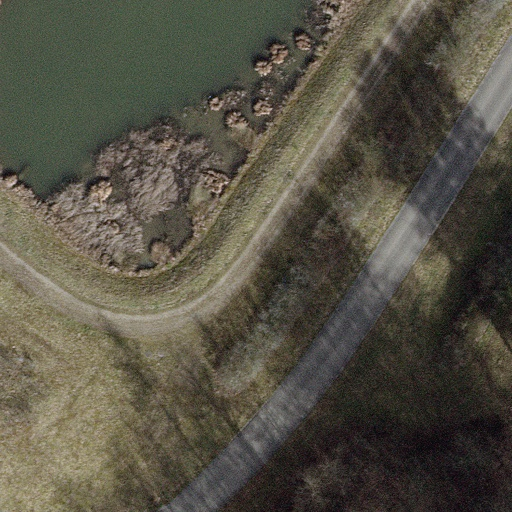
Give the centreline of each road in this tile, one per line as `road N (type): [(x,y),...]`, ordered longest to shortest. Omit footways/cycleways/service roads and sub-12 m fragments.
road 1 (track): [(422,0),(236,273),(196,306),(151,321),(109,320),(64,303),(0,246)]
road 2 (track): [(187,511),(324,371),(511,74)]
